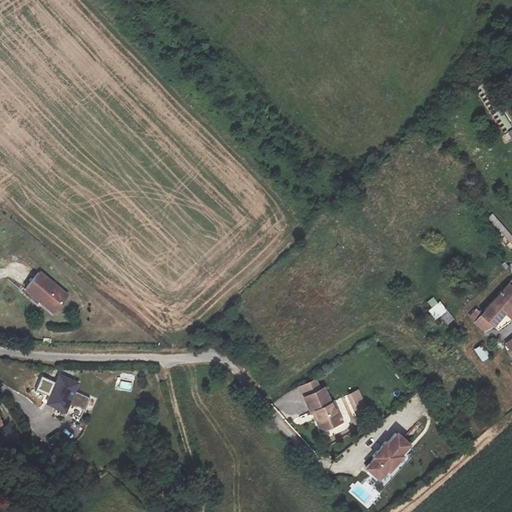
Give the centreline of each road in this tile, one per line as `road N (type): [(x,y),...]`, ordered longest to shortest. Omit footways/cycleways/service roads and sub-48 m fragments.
road 1 (unclassified): [(0,350),(98,363),(219,353),(316,455)]
road 2 (track): [(162,358),(200,511)]
